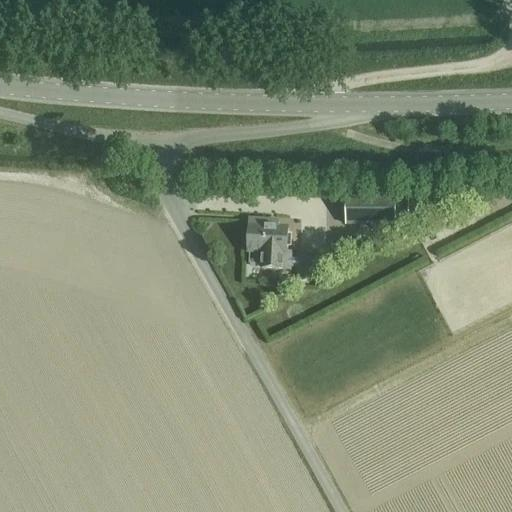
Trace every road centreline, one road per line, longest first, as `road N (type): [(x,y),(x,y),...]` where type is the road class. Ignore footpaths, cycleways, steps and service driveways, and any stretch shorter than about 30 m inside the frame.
road 1 (tertiary): [(511,103),(213,102),(0,86)]
road 2 (track): [(341,511),(162,190),(157,151)]
road 3 (track): [(335,104),(333,119),(307,127),(190,137),(157,151),(0,112)]
road 4 (track): [(305,105),(349,84),(508,59),(511,47)]
road 5 (track): [(333,119),(389,147),(511,146)]
